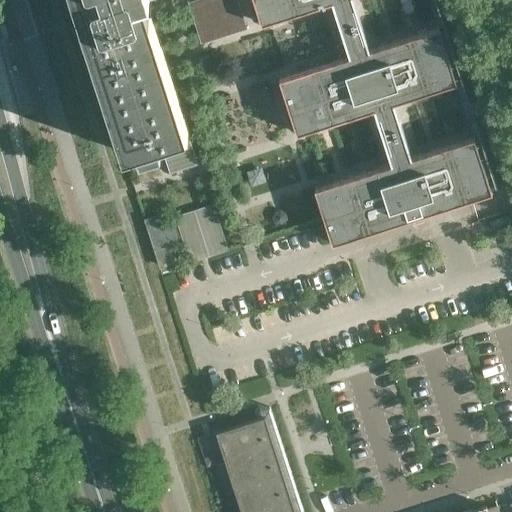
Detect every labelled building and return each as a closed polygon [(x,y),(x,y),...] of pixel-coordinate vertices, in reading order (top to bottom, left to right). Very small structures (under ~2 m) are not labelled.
[(77,0),(79,6),(89,35),(126,150),(126,151),(136,148),(137,150),(160,143),(159,141),(186,132),(186,131),(182,132),(140,2),(139,0),(77,0)] [(412,156),(394,102),(457,81),(439,26),(370,49),(353,0),(139,0),(140,2),(146,0),(254,0),(262,23),(332,1),(349,55),(279,78),(297,133),(374,108),(391,163),(314,188),(325,219),(332,242),(492,191),(490,186),(474,136),(412,156)] [(191,258),(230,249),(218,202),(180,211),(191,258)] [(175,260),(170,245),(164,225),(161,215),(145,220),(160,265),(175,260)] [(180,241),(174,222),(164,225),(170,245),(180,241)] [(499,511),(497,505),(487,508),(486,505),(462,511),(303,511),(270,406),(269,407),(269,408),(265,416),(216,431),(242,511),(499,511)]
